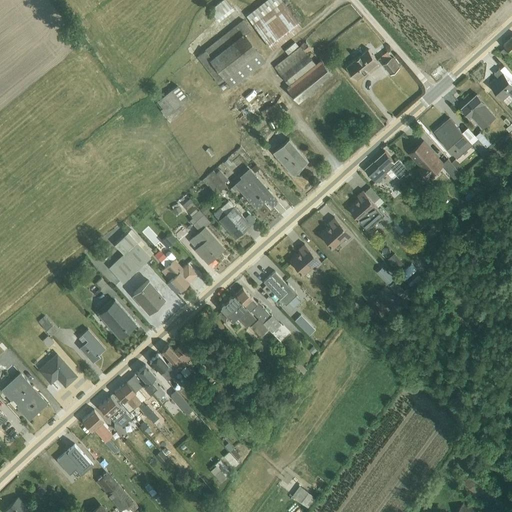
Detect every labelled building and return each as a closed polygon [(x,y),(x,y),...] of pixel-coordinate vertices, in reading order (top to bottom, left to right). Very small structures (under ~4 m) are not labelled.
[(226,0),(220,0),(210,9),(219,20),(234,8),(226,0)] [(282,0),(265,0),(246,15),(272,49),(302,25),(282,0)] [(243,19),(196,56),(218,83),(225,78),(231,86),(266,59),(245,33),(251,29),(243,19)] [(506,45),(501,50),(508,57),(511,53),(511,35),(504,43),(506,45)] [(300,44),(274,65),(288,83),(286,86),(298,102),(332,74),(320,59),(315,62),(308,54),(313,50),(306,41),(303,41),(300,44)] [(295,41),(285,49),(288,52),(298,44),(295,41)] [(369,47),(346,66),(356,78),(379,60),(369,47)] [(385,61),(392,56),(388,50),(381,56),(385,61)] [(392,56),(385,61),(384,62),(385,62),(383,63),(390,74),(400,66),(395,59),(396,58),(394,56),(393,57),(392,56)] [(501,68),(511,80),(511,71),(505,64),(501,68)] [(511,80),(501,68),(500,67),(495,72),(498,75),(489,82),(508,103),(511,100),(511,80)] [(177,84),(155,102),(166,116),(188,98),(177,84)] [(477,92),(461,106),(471,117),(473,115),(483,127),(497,114),(477,92)] [(274,103),(261,110),(264,117),(277,110),(274,103)] [(490,149),(476,134),(468,126),(463,130),(450,116),(434,129),(458,156),(473,142),(484,155),(490,149)] [(476,134),(490,149),(494,145),(481,130),(476,134)] [(289,137),(272,151),(293,174),(303,165),(302,164),(308,158),(289,137)] [(460,171),(452,161),(449,157),(444,161),(424,138),(409,152),(420,164),(418,166),(429,179),(433,175),(432,174),(443,164),(456,179),(462,173),(460,171)] [(395,161),(399,157),(390,146),(385,150),(395,161)] [(395,161),(385,150),(367,166),(379,180),(386,173),(391,178),(393,178),(397,174),(402,179),(411,170),(399,157),(395,161)] [(452,161),(460,171),(464,168),(456,158),(452,161)] [(235,183),(229,188),(233,191),(238,187),(256,207),(266,199),(272,205),(279,200),(254,172),(259,167),(256,163),(250,168),(249,166),(240,175),(241,176),(234,182),(235,183)] [(224,181),(216,172),(213,169),(202,179),(215,194),(227,184),(224,181)] [(216,172),(224,181),(227,178),(219,169),(216,172)] [(365,191),(378,206),(384,200),(371,186),(365,191)] [(378,206),(365,191),(364,189),(358,195),(360,197),(349,206),(369,228),(385,214),(378,206)] [(190,197),(182,204),(185,207),(193,200),(190,197)] [(251,224),(245,217),(228,200),(214,213),(218,218),(218,219),(235,238),(251,224)] [(178,202),(172,205),(173,208),(172,208),(175,213),(182,210),(178,202)] [(205,204),(200,208),(204,213),(209,209),(205,204)] [(202,227),(189,239),(196,247),(194,248),(207,263),(225,247),(205,225),(210,221),(199,208),(197,210),(196,207),(189,213),(202,227)] [(245,217),(251,224),(255,219),(249,213),(245,217)] [(330,223),(319,232),(333,247),(345,237),(347,239),(351,235),(333,215),(328,220),(330,223)] [(127,231),(150,255),(153,252),(131,228),(127,231)] [(150,255),(127,231),(114,243),(123,253),(109,266),(123,281),(150,255)] [(171,232),(161,240),(166,246),(176,237),(171,232)] [(300,249),(289,259),(303,274),(315,263),(317,265),(321,262),(303,242),(298,247),(300,249)] [(402,254),(407,261),(416,254),(411,247),(402,254)] [(170,278),(180,289),(190,280),(189,280),(198,272),(188,261),(183,266),(174,257),(176,256),(171,251),(169,250),(167,250),(166,252),(165,254),(166,255),(161,260),(165,266),(161,269),(170,278)] [(395,252),(388,258),(398,270),(405,264),(395,252)] [(384,265),(377,271),(388,284),(395,278),(384,265)] [(274,270),(263,280),(285,303),(288,301),(293,307),(300,300),(294,294),(297,292),(288,282),(287,283),(274,270)] [(420,273),(409,282),(414,287),(424,278),(420,273)] [(126,281),(134,290),(142,283),(134,274),(126,281)] [(149,278),(131,293),(149,312),(164,300),(163,299),(166,297),(149,278)] [(180,289),(170,278),(166,282),(176,293),(180,289)] [(396,280),(391,285),(399,294),(404,289),(396,280)] [(258,317),(269,328),(280,340),(290,330),(281,321),(280,322),(272,313),(271,314),(265,308),(266,307),(258,300),(257,301),(242,286),(235,293),(258,317)] [(408,286),(400,294),(404,299),(412,291),(408,286)] [(222,309),(218,313),(225,321),(229,317),(232,320),(237,316),(246,326),(256,317),(240,300),(234,294),(232,295),(231,295),(228,297),(229,298),(225,302),(224,301),(221,304),(221,305),(220,306),(222,309)] [(100,311),(98,313),(119,337),(137,322),(115,298),(112,300),(111,298),(99,309),(100,311)] [(337,298),(334,301),(340,308),(343,305),(337,298)] [(332,302),(326,307),(331,314),(334,311),(335,313),(339,309),(332,302)] [(301,313),(294,319),(309,334),(315,328),(301,313)] [(44,315),(38,320),(51,335),(57,329),(44,315)] [(269,328),(258,317),(250,325),(261,336),(269,328)] [(87,339),(84,342),(80,346),(93,361),(100,355),(99,353),(106,347),(88,327),(81,333),(87,339)] [(87,339),(81,333),(78,336),(84,342),(87,339)] [(48,334),(42,339),(48,345),(54,341),(48,334)] [(213,340),(202,350),(207,356),(218,346),(213,340)] [(170,359),(178,369),(185,376),(191,371),(183,363),(192,355),(184,347),(181,343),(173,350),(168,343),(161,349),(170,359)] [(184,347),(192,355),(194,358),(198,354),(188,343),(184,347)] [(57,351),(38,369),(51,383),(57,377),(65,386),(78,374),(57,351)] [(178,369),(170,359),(166,362),(158,352),(150,359),(167,379),(178,369)] [(298,360),(294,364),(303,373),(307,369),(298,360)] [(145,363),(137,371),(147,382),(144,384),(150,391),(153,389),(159,396),(165,391),(153,378),(155,375),(145,363)] [(20,371),(1,388),(11,398),(9,400),(15,407),(17,405),(29,418),(48,402),(20,371)] [(120,385),(144,411),(153,421),(159,416),(147,403),(146,405),(142,400),(146,397),(138,388),(143,384),(134,373),(120,385)] [(186,378),(181,382),(189,392),(194,387),(186,378)] [(144,411),(120,385),(114,390),(124,401),(122,402),(136,419),(144,411)] [(175,389),(170,393),(187,413),(193,409),(175,389)] [(110,394),(98,405),(108,415),(109,414),(114,421),(125,411),(110,394)] [(232,399),(224,402),(226,410),(235,407),(232,399)] [(243,405),(239,409),(248,421),(253,417),(243,405)] [(88,414),(109,437),(113,433),(102,421),(104,419),(94,408),(88,414)] [(109,437),(88,414),(82,419),(91,430),(94,428),(105,441),(109,437)] [(196,414),(192,418),(198,425),(202,421),(196,414)] [(143,420),(139,422),(150,435),(153,432),(150,429),(151,428),(145,421),(144,422),(143,420)] [(107,492),(118,482),(71,429),(63,436),(74,448),(72,449),(85,464),(83,465),(107,492)] [(227,441),(225,443),(237,456),(239,453),(227,441)] [(164,447),(162,449),(169,458),(171,457),(168,453),(171,451),(167,446),(165,447),(164,447)] [(161,450),(155,455),(162,463),(168,458),(161,450)] [(229,451),(224,455),(232,465),(237,460),(229,451)] [(220,469),(225,475),(230,470),(220,459),(215,463),(220,469)] [(225,475),(220,469),(214,474),(221,481),(226,477),(225,475)] [(85,470),(75,479),(83,488),(94,479),(85,470)] [(118,482),(107,492),(112,498),(112,499),(121,510),(122,509),(124,511),(131,511),(139,505),(118,482)] [(299,484),(291,495),(308,507),(313,500),(312,499),(315,495),(299,484)] [(36,511),(18,495),(3,511),(4,511),(36,511)] [(109,511),(101,502),(89,511),(109,511)] [(479,511),(465,502),(456,511),(479,511)]
